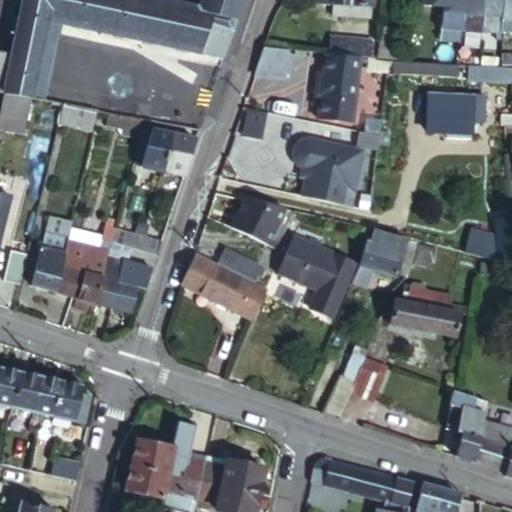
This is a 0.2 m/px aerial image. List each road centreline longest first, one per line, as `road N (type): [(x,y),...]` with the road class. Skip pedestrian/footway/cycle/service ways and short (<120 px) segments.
road 1 (residential): [(264,0),(226,123),(181,216),(139,368)]
road 2 (residential): [(309,425),(511,491)]
road 3 (residential): [(139,368),(309,425)]
road 4 (residential): [(87,511),(126,364)]
road 5 (residential): [(0,323),(126,364)]
